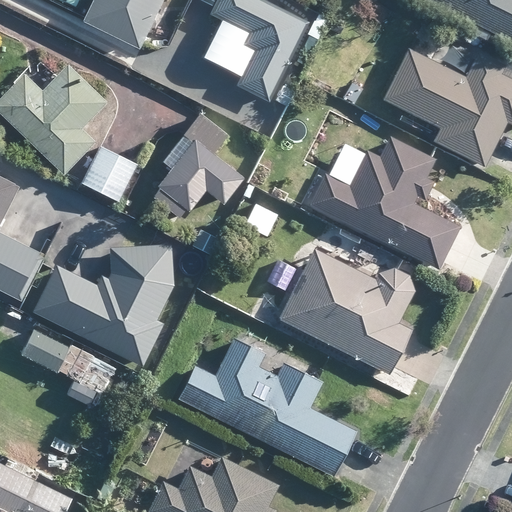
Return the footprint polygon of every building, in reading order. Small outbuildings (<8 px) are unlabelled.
[(133,49),(154,5),(156,0),(86,0),(78,17),(76,22),(133,49)] [(219,26),(201,61),(239,80),(235,88),(266,104),(309,20),(269,0),(220,0),(210,21),(219,26)] [(511,0),(428,0),(511,42),(511,0)] [(153,71),(152,74),(190,92),(203,67),(197,65),(202,54),(203,55),(211,39),(177,23),(173,31),(153,71)] [(460,78),(430,62),(404,48),(378,98),(401,111),(435,128),(430,137),(428,141),(478,167),(502,122),(509,127),(511,121),(511,82),(495,74),(500,66),(473,52),(460,78)] [(100,102),(99,101),(61,64),(49,78),(35,91),(17,74),(0,92),(0,120),(44,162),(51,169),(57,175),(89,143),(75,129),(100,102)] [(352,102),(360,88),(351,82),(342,97),(352,102)] [(192,94),(219,107),(224,96),(198,84),(192,94)] [(237,178),(207,155),(222,135),(192,113),(180,129),(155,162),(165,169),(151,187),(165,198),(157,208),(172,220),(180,209),(183,212),(199,190),(217,203),(237,178)] [(420,200),(428,184),(429,181),(421,178),(430,159),(385,136),(375,156),(362,150),(345,184),(321,172),(305,204),(433,270),(455,227),(408,203),(411,196),(420,200)] [(114,202),(132,166),(94,147),(76,184),(114,202)] [(0,212),(15,183),(0,175),(0,212)] [(31,219),(56,232),(66,236),(83,202),(48,185),(31,219)] [(260,235),(271,215),(251,204),(240,225),(260,235)] [(184,244),(207,256),(214,243),(191,231),(184,244)] [(0,234),(0,295),(16,303),(40,253),(0,234)] [(149,323),(171,276),(165,248),(109,250),(110,268),(99,289),(56,269),(35,314),(140,365),(158,327),(149,323)] [(186,249),(172,276),(189,286),(204,258),(186,249)] [(370,280),(327,258),(311,250),(280,310),(276,319),(284,324),(383,374),(389,363),(405,330),(393,323),(396,315),(409,291),(403,276),(389,268),(374,273),(370,280)] [(66,348),(33,333),(27,330),(16,354),(19,356),(14,365),(26,370),(30,361),(54,373),(66,348)] [(260,354),(235,341),(230,338),(216,365),(211,375),(195,367),(191,365),(174,398),(328,476),(351,431),(305,408),(309,400),(318,383),(279,363),(272,376),(253,366),(260,354)] [(270,511),(271,511),(263,507),(274,485),(216,456),(206,476),(185,466),(173,488),(165,484),(158,481),(143,511),(144,511),(270,511)] [(59,511),(66,499),(34,482),(0,465),(0,511),(59,511)]
